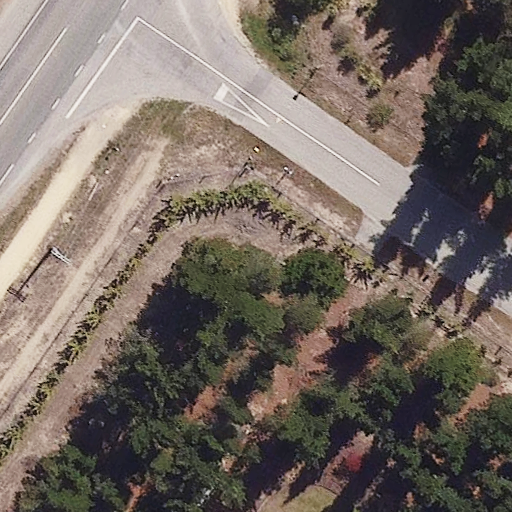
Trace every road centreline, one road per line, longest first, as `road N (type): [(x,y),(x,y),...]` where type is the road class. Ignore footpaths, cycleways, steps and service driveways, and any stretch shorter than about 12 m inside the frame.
road 1 (residential): [(113,0),(511,274)]
road 2 (tertiary): [(0,124),(86,0)]
